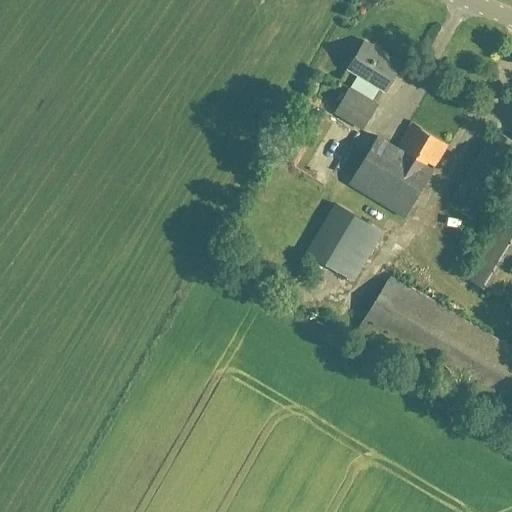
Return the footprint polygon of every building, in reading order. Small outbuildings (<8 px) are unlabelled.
[(385,91),(402,64),(365,41),(348,69),(385,91)] [(363,129),(377,105),(350,89),(335,113),(363,129)] [(378,136),(350,184),(404,217),(448,145),(412,124),(398,148),(378,136)] [(476,222),(511,161),(511,140),(494,130),(449,206),(476,222)] [(511,200),(466,278),(499,298),(511,276),(511,200)] [(306,253),(325,264),(354,282),(384,233),(355,215),(337,205),(334,202),(306,253)] [(511,350),(390,277),(360,328),(511,418),(511,350)]
